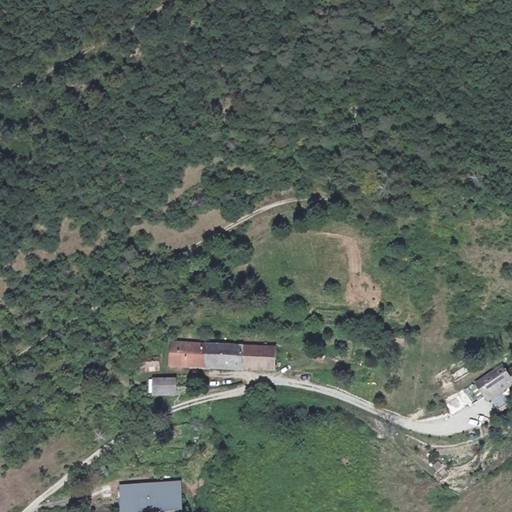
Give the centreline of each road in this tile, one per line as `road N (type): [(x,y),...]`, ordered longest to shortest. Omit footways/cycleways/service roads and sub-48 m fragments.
road 1 (track): [(511,200),(291,200),(202,240),(0,365)]
road 2 (track): [(178,0),(0,99)]
